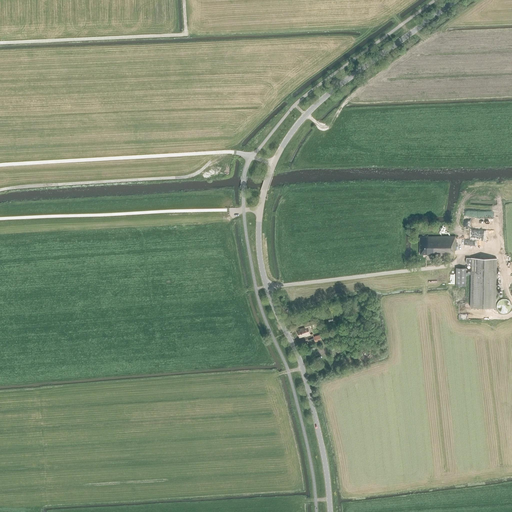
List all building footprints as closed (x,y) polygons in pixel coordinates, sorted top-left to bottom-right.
[(488,239),(489,227),(464,227),(463,239),(488,239)] [(455,236),(420,237),(420,254),(426,254),(426,256),(449,256),(449,258),(454,258),(454,255),(454,250),(455,250),(455,236)] [(497,258),(471,258),(470,308),(496,308),(497,258)] [(466,268),(456,268),(455,286),(466,286),(466,268)] [(502,300),(500,300),(499,301),(498,303),(497,304),(496,306),(496,307),(497,309),(497,310),(498,312),(499,313),(501,314),(502,314),(504,314),(506,314),(507,314),(509,313),(510,312),(511,310),(511,309),(511,307),(511,306),(511,304),(510,303),(509,301),(508,300),(506,300),(505,299),(503,299),(502,300)] [(308,328),(317,325),(315,320),(304,324),(305,327),(299,329),(300,330),(297,331),(299,337),(305,335),(305,336),(310,335),(308,328)] [(320,336),(320,334),(313,337),(313,339),(308,340),(310,344),(322,340),(320,336)]
